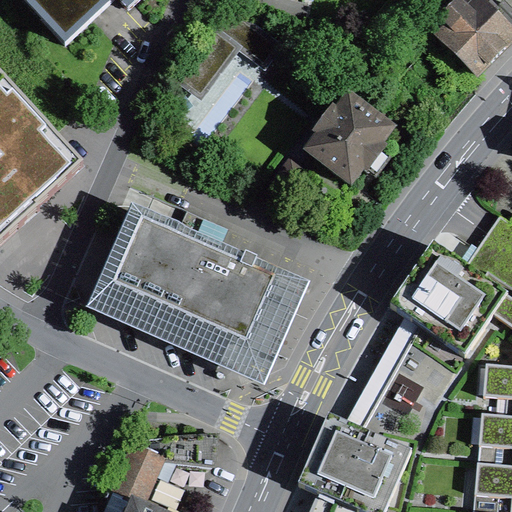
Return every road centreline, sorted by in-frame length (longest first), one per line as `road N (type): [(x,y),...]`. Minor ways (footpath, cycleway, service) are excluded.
road 1 (primary): [(285,440),(357,301),(511,101)]
road 2 (residential): [(38,334),(186,0)]
road 3 (residential): [(285,440),(38,334)]
